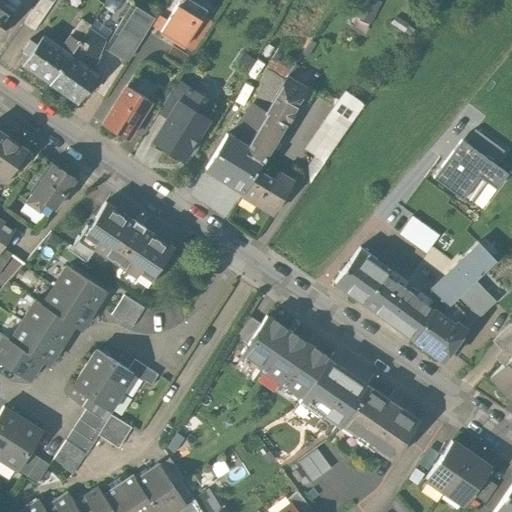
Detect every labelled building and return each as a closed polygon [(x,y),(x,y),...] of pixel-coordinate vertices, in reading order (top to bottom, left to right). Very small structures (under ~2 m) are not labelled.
[(55,2),(52,0),(41,0),(23,27),(33,34),(55,2)] [(194,0),(182,0),(160,36),(192,56),(213,23),(205,18),(210,10),(194,0)] [(381,4),(373,0),(364,0),(355,17),(370,25),(381,4)] [(155,21),(133,6),(103,52),(126,66),(155,21)] [(0,9),(0,36),(12,18),(0,9)] [(79,47),(48,91),(76,110),(97,80),(92,76),(105,41),(89,31),(79,47)] [(26,62),(20,72),(48,91),(79,47),(68,38),(59,53),(41,41),(36,49),(29,44),(20,57),(26,62)] [(267,43),(255,64),(264,70),(275,51),(277,48),(267,43)] [(296,65),(275,51),(264,70),(285,83),(288,78),(296,65)] [(260,90),(251,104),(267,115),(285,83),(264,70),(260,90)] [(142,74),(132,88),(146,98),(156,83),(142,74)] [(243,157),(262,169),(309,91),(288,78),(285,83),(267,115),(252,142),(248,150),(243,157)] [(157,115),(167,121),(177,105),(192,114),(203,98),(178,82),(157,115)] [(126,85),(101,125),(127,142),(153,102),(146,98),(132,88),(126,85)] [(308,167),(311,186),(365,106),(343,90),(304,150),(314,158),(308,167)] [(234,131),(252,142),(267,115),(251,104),(234,131)] [(167,121),(151,147),(184,168),(210,125),(192,114),(177,105),(167,121)] [(27,154),(0,136),(0,182),(6,186),(27,154)] [(248,150),(228,138),(205,175),(242,199),(260,171),(262,169),(243,157),(248,150)] [(460,139),(432,177),(471,204),(487,183),(496,189),(507,173),(460,139)] [(35,189),(43,178),(37,174),(46,161),(37,155),(20,179),(35,189)] [(77,184),(51,166),(43,178),(35,189),(23,206),(37,216),(42,210),(53,218),(77,184)] [(274,180),(260,171),(242,199),(271,217),(293,182),(278,173),(274,180)] [(408,208),(425,183),(408,172),(392,197),(408,208)] [(175,251),(106,205),(90,229),(87,228),(70,253),(85,262),(93,252),(149,289),(175,251)] [(426,253),(439,235),(411,216),(399,234),(426,253)] [(0,223),(0,256),(16,234),(0,223)] [(477,243),(495,260),(502,253),(484,236),(477,243)] [(433,304),(437,307),(475,276),(495,260),(477,243),(457,262),(461,265),(423,297),(433,304)] [(361,245),(334,282),(362,303),(386,270),(389,265),(361,245)] [(92,313),(105,292),(63,266),(50,285),(92,313)] [(423,297),(386,270),(362,303),(410,337),(433,304),(423,297)] [(437,307),(466,327),(497,297),(475,276),(437,307)] [(92,313),(50,285),(37,306),(69,327),(78,333),(92,313)] [(143,305),(123,293),(110,315),(130,327),(143,305)] [(69,327),(37,306),(30,300),(17,316),(57,343),(69,327)] [(433,304),(410,337),(443,360),(448,354),(455,359),(466,343),(458,338),(466,327),(437,307),(433,304)] [(264,361),(290,323),(269,309),(244,347),(264,361)] [(57,343),(17,316),(6,335),(38,357),(46,363),(57,343)] [(508,356),(511,352),(511,323),(511,322),(492,340),(508,356)] [(284,375),(310,338),(290,323),(264,361),(284,375)] [(0,360),(25,376),(38,357),(6,335),(0,331),(0,360)] [(330,352),(310,338),(284,375),(305,389),(330,352)] [(118,393),(130,372),(128,370),(95,350),(83,371),(118,393)] [(368,378),(330,352),(305,389),(327,404),(325,408),(340,419),(368,378)] [(511,352),(508,356),(489,374),(511,398),(511,397),(511,352)] [(156,374),(134,360),(128,370),(130,372),(149,384),(156,374)] [(118,393),(83,371),(70,391),(87,402),(105,413),(118,393)] [(368,378),(340,419),(392,454),(420,413),(368,378)] [(105,413),(87,402),(64,438),(85,452),(105,413)] [(0,449),(21,417),(0,404),(0,449)] [(97,433),(118,446),(131,424),(110,412),(97,433)] [(21,417),(0,449),(0,464),(16,474),(29,452),(43,431),(21,417)] [(473,447),(454,434),(424,477),(443,491),(473,447)] [(50,457),(72,472),(85,452),(64,438),(50,457)] [(439,450),(430,444),(418,461),(427,467),(439,450)] [(295,460),(311,482),(332,467),(316,445),(295,460)] [(473,447),(443,491),(462,504),(492,461),(473,447)] [(48,464),(29,452),(16,474),(35,486),(48,464)] [(160,461),(174,482),(182,477),(168,456),(160,461)] [(160,461),(158,458),(134,473),(159,511),(173,511),(177,510),(178,511),(193,511),(174,482),(160,461)] [(424,472),(416,467),(409,477),(417,483),(424,472)] [(159,511),(134,473),(131,469),(102,489),(116,511),(159,511)] [(302,478),(295,469),(291,472),(297,481),(302,478)] [(497,484),(487,478),(474,497),(484,503),(497,484)] [(511,511),(511,480),(492,510),(495,511),(511,511)] [(116,511),(102,489),(97,481),(72,496),(82,511),(116,511)] [(82,511),(72,496),(67,487),(44,502),(50,511),(82,511)] [(291,498),(301,511),(306,511),(312,508),(299,491),(297,489),(289,495),(291,498)] [(50,511),(44,502),(38,493),(8,511),(50,511)] [(301,511),(291,498),(272,511),(271,511),(301,511)]
